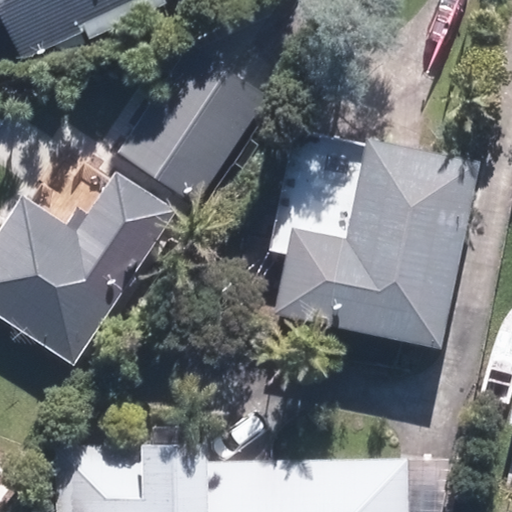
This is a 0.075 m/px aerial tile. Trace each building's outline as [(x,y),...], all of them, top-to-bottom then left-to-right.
[(0,0),(0,11),(21,58),(150,0),(0,0)] [(188,198),(251,97),(182,55),(119,155),(188,198)] [(0,230),(0,321),(67,367),(169,216),(67,148),(28,205),(21,200),(0,230)] [(431,352),(466,174),(356,152),(337,249),(281,238),(264,319),(431,352)] [(511,380),(501,427),(511,429),(511,380)] [(200,451),(53,453),(53,511),(402,511),(402,464),(200,466),(200,451)]
